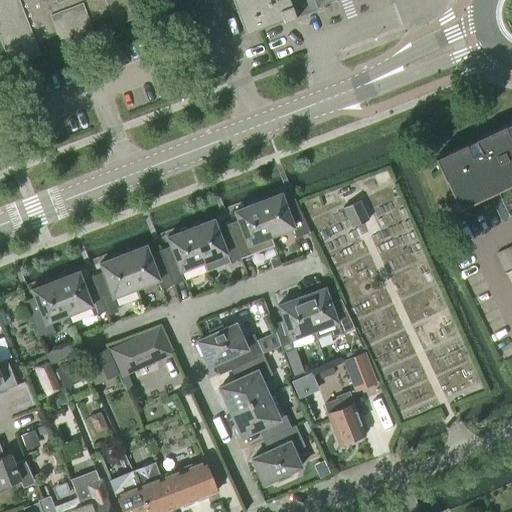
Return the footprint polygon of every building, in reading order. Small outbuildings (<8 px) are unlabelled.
[(0,0),(0,37),(11,66),(40,55),(36,43),(58,34),(63,46),(95,33),(90,22),(111,14),(115,26),(148,13),(142,0),(54,0),(55,4),(49,6),(46,0),(0,0)] [(232,0),(245,32),(282,18),(283,21),(318,8),(317,5),(329,0),(232,0)] [(511,121),(434,158),(457,207),(511,180),(511,121)] [(282,194),(258,203),(272,237),(294,229),(297,238),(311,232),(297,204),(287,208),(282,194)] [(344,206),(354,227),(370,219),(360,199),(344,206)] [(240,226),(230,230),(241,259),(253,254),(250,245),(272,237),(258,203),(235,212),(240,226)] [(214,220),(191,229),(204,263),(227,254),(231,263),(241,259),(230,230),(220,234),(214,220)] [(173,252),(162,256),(174,285),(185,281),(181,272),(204,263),(191,229),(168,238),(173,252)] [(147,246),(123,255),(137,289),(159,281),(162,290),(174,285),(162,256),(152,260),(147,246)] [(105,278),(95,282),(107,312),(117,307),(114,298),(137,289),(123,255),(100,264),(105,278)] [(279,255),(270,259),(273,268),(282,265),(279,255)] [(79,272),(57,281),(70,316),(91,307),(95,316),(107,312),(95,282),(84,286),(79,272)] [(70,316),(57,281),(32,290),(38,304),(26,309),(40,338),(51,333),(47,324),(70,316)] [(326,288),(302,297),(315,331),(329,326),(333,337),(347,332),(354,349),(362,346),(355,329),(356,329),(344,304),(333,308),(326,288)] [(315,331),(302,297),(279,305),(286,325),(276,329),(285,353),(296,349),(292,340),(315,331)] [(232,357),(237,368),(264,355),(255,335),(244,340),(236,324),(226,329),(224,325),(208,332),(210,336),(198,341),(210,367),(232,357)] [(120,376),(126,391),(133,388),(129,375),(173,354),(161,327),(111,350),(123,375),(120,376)] [(52,365),(75,357),(71,345),(47,354),(52,365)] [(95,385),(119,374),(107,349),(84,360),(95,385)] [(285,353),(288,362),(293,376),(304,372),(299,358),(296,349),(285,353)] [(343,361),(355,392),(378,383),(365,352),(343,361)] [(220,388),(231,413),(276,392),(269,395),(263,380),(273,375),(264,355),(237,368),(242,378),(220,388)] [(86,378),(75,357),(53,366),(64,388),(86,378)] [(0,391),(17,385),(7,359),(0,361),(0,391)] [(61,389),(48,361),(34,368),(46,396),(61,389)] [(308,375),(294,381),(293,382),(293,383),(291,384),(296,396),(299,396),(301,400),(315,394),(313,389),(320,386),(314,373),(308,376),(308,375)] [(264,428),(269,439),(292,428),(276,392),(231,413),(243,438),(264,428)] [(342,444),(343,444),(345,446),(353,443),(354,440),(365,435),(349,392),(338,396),(339,397),(324,403),(328,414),(330,413),(342,444)] [(292,428),(269,439),(274,450),(253,459),(264,485),(276,479),(279,484),(294,477),(292,472),(302,467),(295,451),(306,446),(297,426),(292,428)] [(34,431),(21,436),(27,450),(40,445),(34,431)] [(0,488),(21,481),(24,489),(35,483),(24,459),(14,463),(11,454),(4,457),(0,445),(0,488)] [(209,460),(162,478),(174,509),(219,492),(213,476),(215,475),(209,460)] [(156,463),(134,472),(150,511),(165,511),(174,509),(162,478),(156,463)] [(150,511),(134,472),(111,481),(122,511),(150,511)] [(83,507),(84,511),(112,511),(106,496),(109,495),(102,477),(100,473),(85,479),(72,483),(83,507)] [(59,497),(73,492),(68,480),(55,485),(59,497)] [(38,501),(39,502),(42,511),(84,511),(83,507),(81,508),(78,498),(55,507),(50,496),(38,501)] [(42,511),(39,502),(23,508),(24,511),(42,511)]
